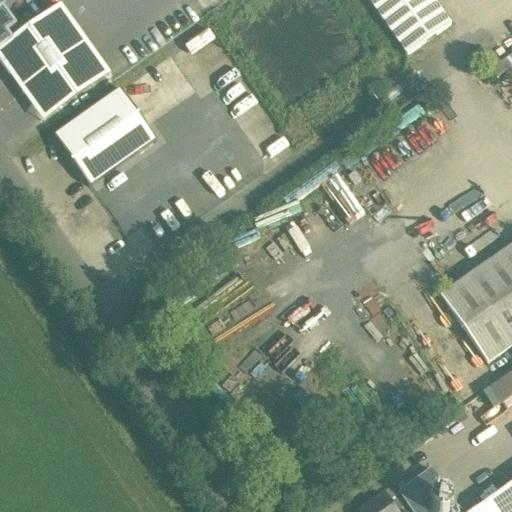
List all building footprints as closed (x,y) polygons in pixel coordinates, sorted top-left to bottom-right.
[(451,27),(432,0),(366,0),(407,58),(451,27)] [(13,41),(0,50),(0,65),(43,125),(111,76),(61,7),(13,41)] [(0,50),(13,41),(8,34),(16,28),(2,8),(0,9),(0,50)] [(498,89),(511,80),(511,51),(494,63),(487,52),(478,58),(498,89)] [(121,92),(55,140),(89,189),(156,142),(121,92)] [(511,249),(442,300),(489,365),(511,348),(511,249)] [(511,367),(474,393),(486,411),(511,393),(511,367)] [(511,511),(511,487),(476,511),(511,511)] [(393,511),(382,496),(359,511),(393,511)] [(446,498),(443,497),(440,498),(436,499),(434,501),(432,504),(432,508),(432,511),(452,511),(453,511),(453,508),(453,505),(451,502),(449,500),(446,498)]
